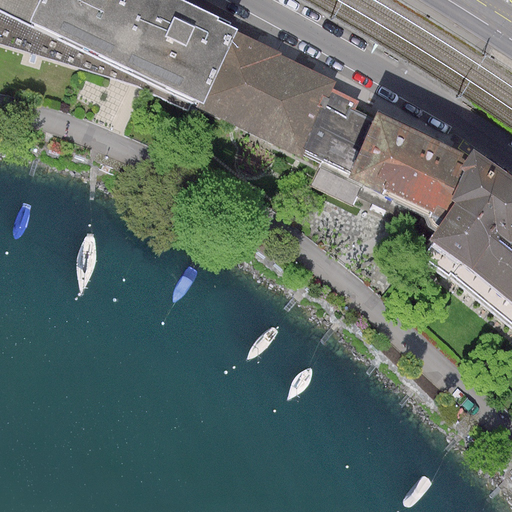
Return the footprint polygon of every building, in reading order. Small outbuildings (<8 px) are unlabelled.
[(0,0),(0,48),(120,82),(189,115),(227,37),(207,28),(209,25),(158,0),(156,3),(150,0),(0,0)] [(335,85),(229,34),(227,37),(189,115),(295,166),(299,158),(322,112),(335,85)] [(342,179),(369,124),(349,114),(345,123),(322,112),(299,158),(342,179)] [(472,173),(369,124),(342,179),(336,193),(433,238),(472,173)] [(460,293),(511,332),(511,198),(472,173),(433,238),(417,262),(460,293)]
